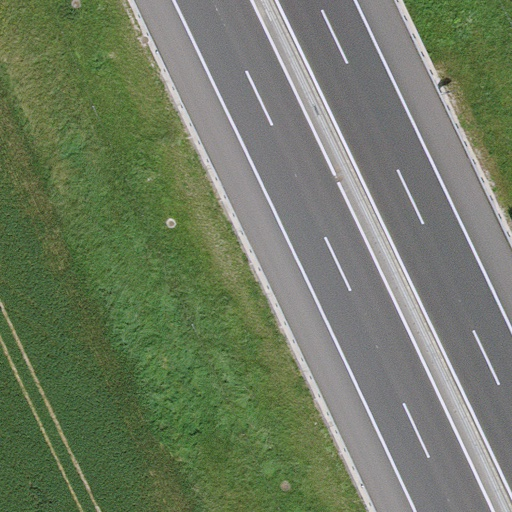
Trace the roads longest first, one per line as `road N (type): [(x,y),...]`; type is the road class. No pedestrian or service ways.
road 1 (motorway): [(212,0),(453,511)]
road 2 (motorway): [(511,413),(317,0)]
